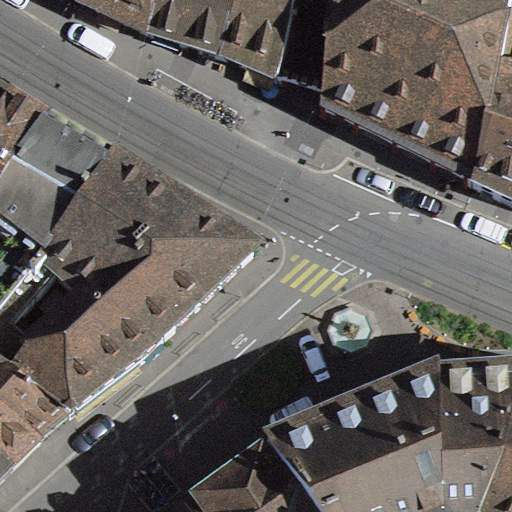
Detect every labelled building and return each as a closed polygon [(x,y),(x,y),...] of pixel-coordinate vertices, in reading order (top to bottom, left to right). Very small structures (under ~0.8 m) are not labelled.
[(77,0),(77,2),(103,15),(149,37),(152,0),(77,0)] [(152,0),(149,37),(178,46),(224,61),(235,0),(152,0)] [(235,0),(224,61),(248,71),(283,85),(293,0),(235,0)] [(335,0),(323,98),(321,114),(333,120),(361,134),(449,177),(476,190),(498,70),(509,0),(335,0)] [(511,71),(511,0),(509,0),(498,70),(511,71)] [(495,199),(511,206),(511,71),(498,70),(476,190),(495,199)] [(0,122),(10,108),(0,101),(0,122)] [(0,201),(48,131),(25,117),(10,108),(0,122),(0,201)] [(0,319),(81,221),(114,168),(66,141),(48,131),(0,201),(0,241),(14,252),(0,268),(0,319)] [(81,221),(0,319),(0,367),(70,419),(109,389),(143,364),(253,258),(114,168),(81,221)] [(0,412),(41,443),(55,432),(70,419),(0,367),(0,412)] [(307,511),(489,511),(495,500),(511,431),(511,384),(435,390),(340,429),(270,458),(307,511)] [(22,462),(41,443),(0,412),(0,458),(14,470),(22,462)] [(511,511),(511,431),(495,500),(489,511),(511,511)] [(0,483),(14,470),(0,458),(0,483)] [(194,511),(307,511),(270,458),(211,500),(194,511)]
